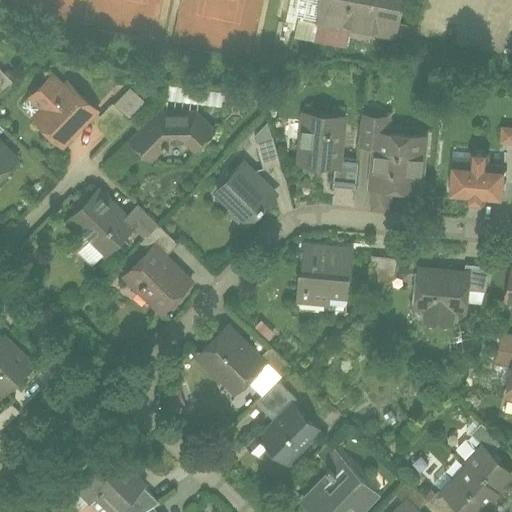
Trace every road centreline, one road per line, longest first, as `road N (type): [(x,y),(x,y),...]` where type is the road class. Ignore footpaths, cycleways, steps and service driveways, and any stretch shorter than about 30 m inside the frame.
road 1 (residential): [(148,376),(158,351),(292,221),(511,231)]
road 2 (residential): [(0,466),(73,416),(81,398),(66,359),(0,288)]
road 3 (residential): [(148,376),(159,427),(250,511)]
road 4 (residential): [(0,253),(89,161)]
